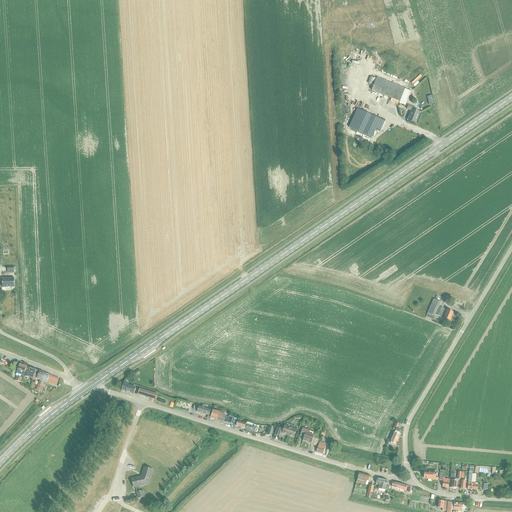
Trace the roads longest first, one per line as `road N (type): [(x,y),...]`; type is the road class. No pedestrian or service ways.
road 1 (secondary): [(93,384),(511,97)]
road 2 (unclassified): [(390,476),(93,384)]
road 3 (unclassified): [(511,246),(407,424),(405,462)]
